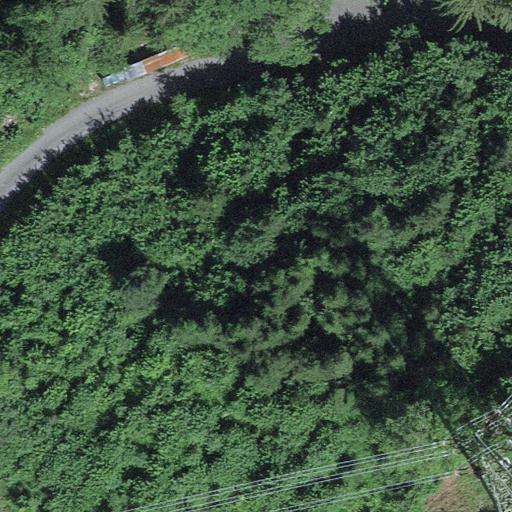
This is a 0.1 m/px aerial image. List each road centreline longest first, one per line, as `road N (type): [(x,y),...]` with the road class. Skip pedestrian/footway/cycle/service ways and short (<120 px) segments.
road 1 (track): [(441,28),(209,70),(48,140),(0,202)]
road 2 (track): [(383,0),(441,28),(511,27)]
